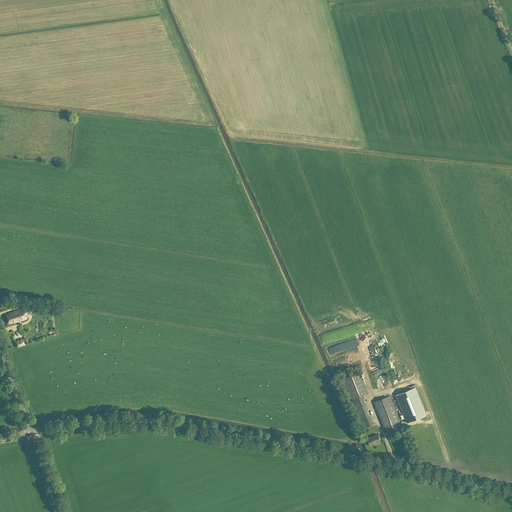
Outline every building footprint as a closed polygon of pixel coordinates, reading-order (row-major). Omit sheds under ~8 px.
[(23,309),(9,314),(9,315),(6,316),(9,324),(13,323),(13,324),(26,319),(23,309)] [(14,342),(16,348),(25,345),(23,339),(14,342)] [(344,379),(352,400),(368,394),(360,373),(344,379)] [(415,387),(396,395),(407,423),(426,415),(415,387)] [(401,425),(390,396),(374,403),(385,432),(401,425)] [(374,425),(368,412),(358,416),(363,429),(374,425)] [(367,438),(370,445),(376,443),(380,442),(378,434),(367,438)]
